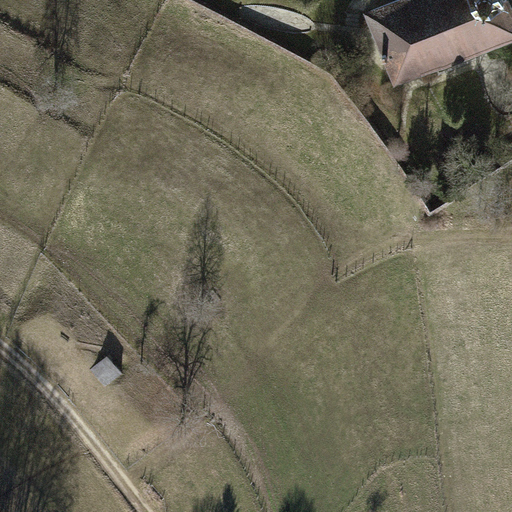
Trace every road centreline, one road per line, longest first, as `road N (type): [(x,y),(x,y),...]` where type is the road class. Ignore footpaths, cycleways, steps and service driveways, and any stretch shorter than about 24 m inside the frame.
road 1 (track): [(0,344),(146,511)]
road 2 (track): [(336,269),(410,233),(511,235)]
